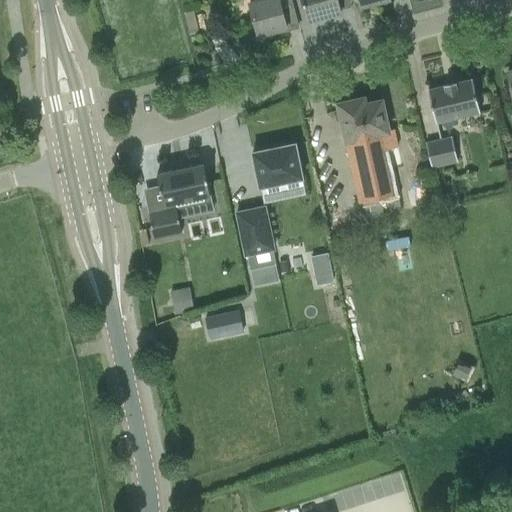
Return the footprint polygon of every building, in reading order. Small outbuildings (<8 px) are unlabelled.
[(266,0),(250,5),(258,35),(287,28),(279,0),(266,0)] [(302,0),(308,22),(341,13),(340,9),(337,0),(302,0)] [(194,11),(186,13),(184,13),(190,35),(199,32),(194,11)] [(473,80),(456,84),(428,90),(436,123),(480,113),(473,80)] [(388,131),(382,101),(366,105),(364,98),(338,104),(360,203),(397,195),(387,150),(398,148),(394,130),(388,131)] [(432,168),(458,161),(452,138),(426,144),(432,168)] [(295,143),(252,153),(259,188),(261,188),(303,179),(295,143)] [(211,195),(204,164),(157,174),(165,210),(149,213),(154,239),(182,233),(175,203),(211,195)] [(266,206),(236,212),(245,257),(247,256),(250,271),(276,265),(273,251),(275,251),(266,206)] [(328,253),(311,257),(317,286),(334,282),(328,253)] [(171,291),(173,307),(175,314),(194,310),(190,287),(171,291)] [(239,311),(205,318),(210,340),(244,333),(239,311)] [(511,511),(511,501),(503,504),(505,511),(511,511)]
